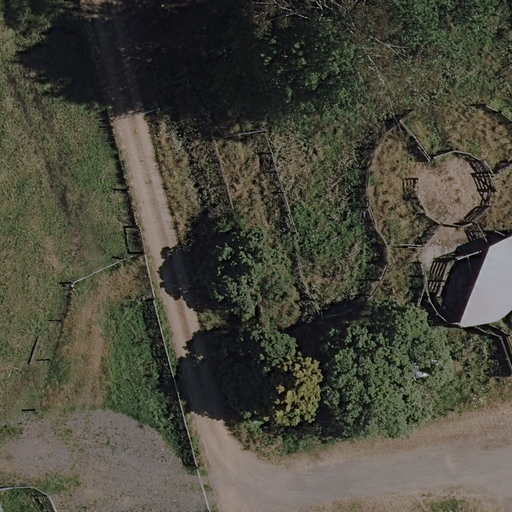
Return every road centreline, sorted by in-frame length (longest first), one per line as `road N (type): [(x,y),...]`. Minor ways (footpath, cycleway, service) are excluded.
road 1 (track): [(98,0),(226,511)]
road 2 (track): [(214,469),(511,413)]
